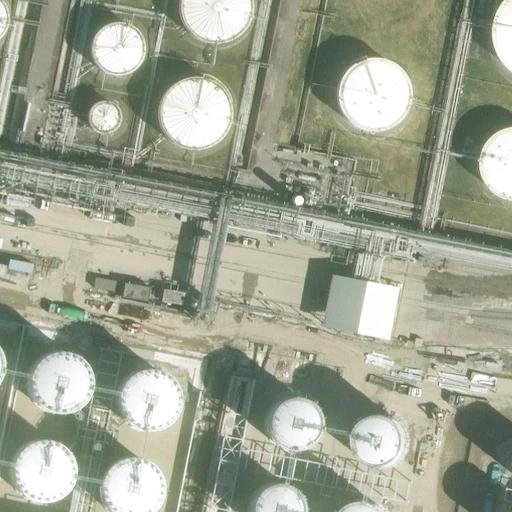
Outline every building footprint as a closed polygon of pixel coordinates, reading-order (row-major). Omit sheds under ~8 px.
[(180,0),(179,10),(181,19),(184,27),(190,34),(198,40),(206,43),(215,44),(225,43),(233,39),(240,33),(246,26),(249,17),(250,8),(248,0),(180,0)] [(499,19),(497,30),(497,41),(499,52),(504,62),(511,70),(511,0),(504,9),(499,19)] [(93,38),(90,45),(89,53),(90,61),(94,68),(100,73),(107,77),(114,79),(122,78),(130,75),(136,70),(140,63),(142,56),(142,48),(140,40),(135,34),(129,29),(121,26),(113,26),(105,28),(99,32),(93,38)] [(339,83),(336,95),(338,106),(342,117),(351,125),(361,131),(373,133),(384,131),(395,125),(403,116),(407,105),(408,94),(405,82),(398,72),(389,65),(378,62),(366,62),(355,66),(346,73),(339,83)] [(229,122),(229,115),(229,108),(227,102),(223,96),(219,91),(214,86),(208,83),(202,81),(195,80),(188,80),(182,82),(175,85),(170,89),(165,94),(162,100),(159,106),(158,113),(158,119),(160,126),(162,132),(166,138),(171,143),(176,147),(182,149),(189,151),(196,151),(203,150),(209,148),(215,144),(220,140),(224,134),(227,128),(229,122)] [(119,122),(118,116),(116,111),(112,107),(107,105),(101,104),(96,106),(92,109),(88,113),(87,119),(87,124),(90,129),(94,133),(99,135),(104,136),(109,134),(114,131),(117,127),(119,122)] [(486,152),(483,163),(484,175),(489,186),(498,194),(508,200),(511,200),(511,130),(502,135),(492,142),(486,152)] [(330,276),(320,327),(387,340),(397,289),(330,276)] [(95,280),(93,290),(113,294),(115,283),(95,280)] [(147,303),(149,290),(124,285),(121,298),(147,303)] [(189,293),(164,289),(162,302),(187,306),(189,293)] [(86,374),(82,366),(76,360),(68,356),(60,355),(51,355),(43,359),(37,364),(32,371),(29,379),(28,387),(30,396),(35,403),(41,409),(48,413),(57,415),(65,414),(73,411),(80,405),(85,398),(88,390),(88,382),(86,374)] [(174,390),(170,383),(164,377),(156,373),(148,371),(139,372),(131,375),(124,380),(119,387),(117,395),(116,404),(118,412),(123,420),(129,426),(136,430),(145,431),(153,430),(161,427),(168,422),(173,415),(176,407),(176,398),(174,390)] [(318,431),(318,424),(317,417),(314,411),(309,405),(303,401),(297,399),(289,399),(282,400),(276,403),(271,408),(267,414),(264,420),(264,427),(265,434),(269,441),(273,446),(279,450),(286,452),(293,453),(300,451),(306,448),(312,444),(316,438),(318,431)] [(410,449),(410,442),(409,435),(406,429),(401,423),(395,419),(388,417),(381,417),(374,418),(368,421),(362,426),(358,432),(356,438),(356,446),(357,452),(360,459),(365,464),(371,468),(378,470),(385,471),(392,470),(398,466),(403,462),(407,456),(410,449)] [(68,461),(64,454),(58,448),(50,444),(42,442),(33,443),(25,446),(18,452),(13,459),(11,467),(10,475),(12,484),(16,491),(23,497),(30,501),(39,502),(47,502),(55,498),(62,493),(67,486),(70,478),(70,470),(68,461)] [(157,479),(153,471),(146,465),(139,462),(130,460),(122,461),(114,464),(107,469),(102,476),(99,484),(99,493),(101,501),(105,508),(108,511),(148,511),(151,511),(156,504),(158,496),(159,487),(157,479)] [(302,511),(303,511),(302,505),(298,498),(294,493),(288,489),(281,487),(274,486),(267,488),(261,491),(255,495),(251,501),(249,508),(248,511),(302,511)] [(385,511),(383,510),(378,506),(371,503),(364,503),(357,504),(350,507),(345,511),(385,511)]
